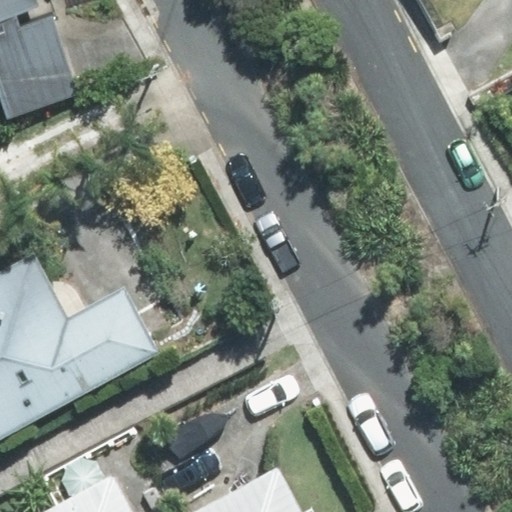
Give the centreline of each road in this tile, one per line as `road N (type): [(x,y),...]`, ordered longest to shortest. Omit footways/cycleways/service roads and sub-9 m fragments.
road 1 (residential): [(450,511),(177,0)]
road 2 (residential): [(355,0),(511,305)]
